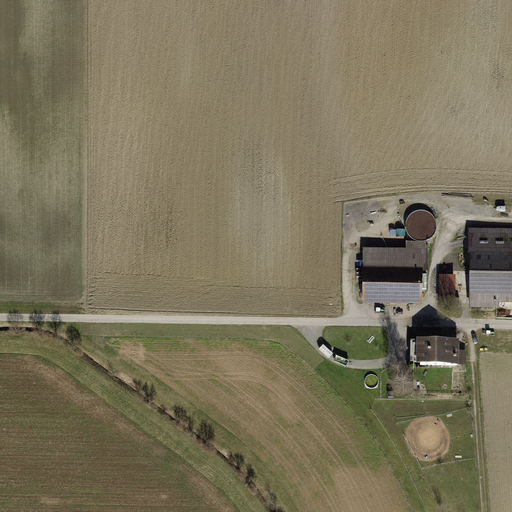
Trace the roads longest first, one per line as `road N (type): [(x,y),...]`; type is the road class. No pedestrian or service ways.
road 1 (track): [(511,325),(0,317)]
road 2 (track): [(484,511),(469,323)]
